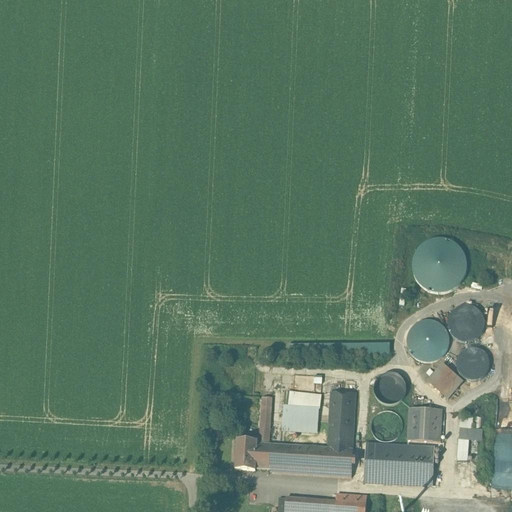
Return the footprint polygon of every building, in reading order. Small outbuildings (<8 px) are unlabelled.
[(444,294),(466,288),(469,264),(466,253),(462,253),(460,243),(439,241),(419,247),(416,271),(422,292),(444,294)] [(484,333),(485,326),(483,318),(479,312),(473,308),(466,307),(459,309),(453,313),(449,319),(448,326),(449,333),(453,339),(459,343),(467,344),(474,343),(480,339),(484,333)] [(448,351),(449,343),(448,335),(443,328),(436,323),(428,322),(420,323),(413,328),(408,335),(407,343),(408,351),(413,358),(420,363),(428,364),(436,363),(443,358),(448,351)] [(392,357),(392,344),(348,345),(348,359),(392,357)] [(488,372),(490,366),(488,360),(485,354),(479,351),(473,350),(467,351),(461,355),(458,360),(456,366),(458,373),(461,378),(467,382),(473,383),(480,382),(485,378),(488,372)] [(458,390),(437,372),(428,382),(448,401),(458,390)] [(405,397),(406,391),(405,385),(402,380),(396,376),(390,375),(384,376),(379,380),(375,385),(374,391),(375,398),(379,403),(384,406),(390,407),(397,406),(402,403),(405,397)] [(319,436),(322,396),(287,392),(283,433),(319,436)] [(327,450),(269,446),(272,400),(262,399),(259,445),(257,445),(256,471),(271,472),(270,474),(352,480),(353,451),(356,395),(331,393),(327,450)] [(442,412),(409,410),(408,442),(440,444),(442,412)] [(402,434),(403,428),(401,422),(398,417),(393,414),(387,413),(381,414),(376,417),(372,422),(371,428),(373,434),(376,440),(381,443),(387,444),(393,443),(398,439),(402,434)] [(483,442),(484,430),(467,430),(467,421),(461,420),(460,451),(469,451),(469,442),(483,442)] [(257,443),(237,441),(235,472),(255,473),(256,471),(257,445),(257,443)] [(435,450),(366,446),(364,484),(432,488),(435,450)] [(365,511),(367,499),(336,497),(336,504),(334,511),(365,511)] [(303,511),(304,501),(286,499),(284,511),(303,511)] [(334,511),(336,504),(304,501),(303,511),(334,511)]
